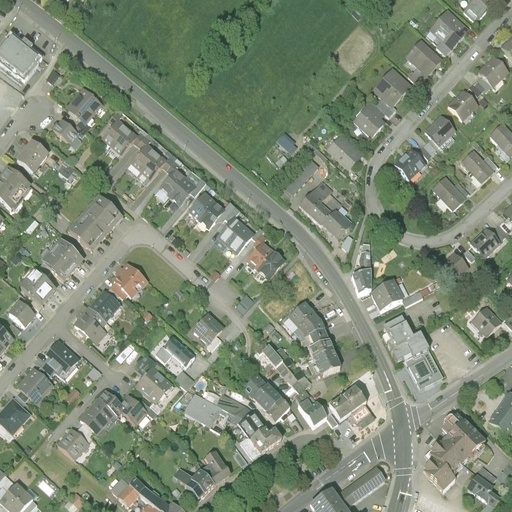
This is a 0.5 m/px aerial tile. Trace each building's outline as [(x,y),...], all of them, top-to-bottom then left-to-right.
[(466,0),(471,6),(463,15),(475,26),(493,7),(489,3),(490,2),(488,0),(466,0)] [(465,33),(446,16),(433,31),(439,37),(437,39),(442,43),(452,52),(457,46),(455,44),(465,33)] [(44,59),(12,35),(0,49),(0,67),(23,86),(44,59)] [(511,41),(502,51),(501,50),(501,51),(511,62),(511,41)] [(452,52),(442,43),(435,51),(445,60),(452,52)] [(440,64),(420,45),(406,61),(422,75),(417,80),(421,83),(426,79),(426,80),(440,64)] [(494,61),(490,64),(491,65),(479,76),(478,75),(478,76),(492,91),(493,90),(491,89),(501,80),(502,82),(508,76),(494,61)] [(60,78),(53,72),(47,82),(52,87),(60,78)] [(392,73),(373,94),(382,103),(391,111),(392,111),(410,91),(392,73)] [(417,80),(412,75),(407,80),(417,88),(421,83),(417,80)] [(485,92),(477,83),(473,88),(481,96),(485,92)] [(481,96),(473,88),(468,91),(476,100),(481,96)] [(101,108),(84,94),(81,99),(78,98),(74,103),(92,118),(101,108)] [(463,94),(460,98),(460,99),(449,109),(448,109),(461,124),(462,123),(461,122),(470,114),(471,115),(477,109),(463,94)] [(92,118),(74,103),(71,107),(72,110),(68,113),(80,124),(85,127),(92,118)] [(391,111),(382,103),(376,110),(389,122),(396,114),(392,111),(391,111)] [(369,104),(363,111),(366,113),(354,126),(371,141),(383,128),(379,125),(381,123),(374,117),(379,113),(376,110),(369,104)] [(116,116),(108,125),(113,129),(116,125),(116,126),(121,120),(116,116)] [(455,135),(440,120),(436,124),(437,125),(425,135),(424,135),(438,150),(439,150),(437,148),(446,140),(448,141),(450,140),(455,135)] [(73,133),(62,124),(59,128),(56,128),(53,132),(54,135),(70,148),(79,138),(73,133)] [(85,127),(80,124),(76,128),(86,136),(90,131),(85,127)] [(116,126),(116,125),(113,129),(102,142),(112,150),(127,132),(122,128),(120,129),(116,126)] [(511,138),(502,127),(489,139),(509,161),(511,158),(511,138)] [(86,136),(76,128),(73,133),(79,138),(82,141),(86,136)] [(127,132),(112,150),(122,159),(133,145),(136,142),(135,142),(131,139),(132,136),(127,132)] [(140,136),(135,142),(136,142),(133,145),(138,149),(145,140),(140,136)] [(282,137),(276,145),(294,158),(300,150),(282,137)] [(355,150),(343,139),(339,144),(351,154),(355,150)] [(145,140),(138,149),(142,153),(145,150),(150,145),(145,140)] [(446,140),(437,148),(439,150),(438,150),(442,154),(453,144),(450,140),(448,141),(446,140)] [(339,144),(338,143),(327,155),(348,174),(359,162),(351,154),(339,144)] [(47,158),(31,145),(26,152),(25,152),(21,157),(22,157),(17,164),(33,177),(47,158)] [(436,155),(427,146),(423,150),(431,159),(436,155)] [(142,153),(131,167),(141,175),(156,157),(152,153),(149,154),(145,150),(142,153)] [(431,159),(423,150),(419,154),(427,163),(431,159)] [(424,168),(410,153),(407,157),(407,158),(396,168),(395,168),(394,169),(408,183),(409,183),(408,181),(417,173),(418,174),(424,168)] [(482,164),(473,155),(460,167),(481,188),(493,176),(492,175),(482,164)] [(156,157),(141,175),(151,183),(162,170),(165,167),(164,167),(160,163),(161,161),(156,157)] [(496,170),(487,160),(482,164),(492,175),(496,170)] [(169,161),(164,167),(165,167),(162,170),(166,174),(174,165),(169,161)] [(66,163),(57,174),(67,181),(75,171),(66,163)] [(304,171),(313,176),(318,169),(309,163),(304,171)] [(174,165),(166,174),(171,178),(175,173),(175,174),(179,169),(174,165)] [(130,169),(128,172),(136,178),(139,175),(130,169)] [(29,189),(7,173),(0,181),(0,204),(2,205),(11,212),(29,189)] [(171,178),(159,191),(169,200),(185,181),(175,174),(175,173),(171,178)] [(185,181),(169,200),(179,208),(190,196),(195,190),(194,189),(185,181)] [(200,182),(194,189),(195,190),(190,196),(194,200),(206,186),(200,182)] [(456,194),(444,182),(432,194),(452,216),(465,204),(463,202),(456,194)] [(303,185),(298,190),(301,194),(306,188),(303,185)] [(328,191),(322,185),(317,191),(323,197),(325,195),(328,191)] [(468,198),(460,190),(456,194),(463,202),(468,198)] [(317,191),(299,210),(307,218),(317,207),(319,209),(327,200),(325,198),(323,197),(317,191)] [(204,198),(188,216),(198,224),(214,206),(204,198)] [(332,200),(321,211),(331,219),(333,216),(341,208),(332,200)] [(122,221),(99,201),(92,209),(94,210),(90,214),(88,213),(80,223),(81,224),(77,229),(76,227),(69,236),(91,255),(122,221)] [(214,206),(198,224),(208,233),(218,221),(224,214),(223,214),(214,206)] [(230,207),(223,214),(224,214),(218,221),(223,225),(235,211),(230,207)] [(319,209),(317,207),(307,218),(321,230),(322,228),(331,219),(321,211),(319,209)] [(511,209),(503,218),(511,227),(511,209)] [(349,230),(333,216),(331,219),(322,228),(338,242),(349,230)] [(39,227),(30,219),(20,230),(29,238),(39,227)] [(233,222),(217,241),(227,249),(243,231),(233,222)] [(511,235),(503,226),(499,230),(507,239),(511,235)] [(507,239),(499,230),(494,235),(503,244),(507,239)] [(243,231),(227,249),(237,257),(253,239),(243,231)] [(486,234),(482,237),(482,238),(471,249),(470,248),(470,249),(484,264),(484,263),(483,262),(492,253),(493,255),(500,248),(486,234)] [(261,239),(253,248),(257,252),(262,247),(266,242),(261,239)] [(348,240),(340,249),(347,256),(352,243),(348,240)] [(74,249),(65,241),(61,245),(70,253),(74,249)] [(70,253),(61,245),(42,267),(51,275),(63,285),(82,263),(70,253)] [(257,252),(246,265),(256,274),(272,255),(262,247),(257,252)] [(272,255),(256,274),(268,283),(283,265),(272,255)] [(475,263),(467,255),(463,259),(471,267),(475,263)] [(369,256),(362,256),(359,265),(362,277),(369,275),(369,256)] [(454,259),(450,262),(450,263),(438,274),(438,273),(437,274),(451,289),(452,288),(450,287),(459,278),(461,280),(468,273),(454,259)] [(51,275),(42,267),(38,271),(47,279),(51,275)] [(146,285),(128,269),(123,274),(121,273),(116,278),(118,280),(114,285),(115,286),(122,292),(121,293),(128,299),(130,301),(140,290),(141,291),(146,285)] [(38,271),(34,275),(45,285),(49,281),(47,279),(38,271)] [(45,285),(34,275),(33,276),(34,277),(27,286),(26,284),(20,291),(33,303),(41,309),(55,294),(45,285)] [(362,277),(352,281),(357,300),(370,296),(369,275),(362,277)] [(122,292),(115,286),(110,291),(119,300),(124,303),(128,299),(121,293),(122,292)] [(401,305),(391,286),(370,298),(377,312),(376,312),(379,317),(401,306),(401,305)] [(119,300),(110,291),(106,297),(115,305),(119,300)] [(106,297),(104,295),(90,312),(91,312),(103,324),(108,318),(109,320),(119,309),(115,305),(106,297)] [(419,296),(401,305),(401,306),(404,312),(422,302),(419,296)] [(244,317),(254,304),(245,297),(235,310),(244,317)] [(29,307),(23,302),(19,306),(28,314),(32,310),(29,307)] [(41,309),(33,303),(29,307),(32,310),(38,315),(43,310),(41,309)] [(28,314),(19,306),(9,318),(24,332),(34,320),(28,314)] [(303,308),(288,322),(297,332),(312,319),(303,308)] [(103,324),(91,312),(81,323),(80,322),(74,329),(91,344),(94,341),(98,344),(105,336),(100,331),(105,325),(103,324)] [(485,312),(471,326),(477,333),(479,331),(487,340),(500,328),(489,317),(489,316),(485,312)] [(312,319),(297,332),(303,339),(305,343),(309,341),(308,341),(323,334),(320,327),(313,319),(312,319)] [(222,333),(207,320),(201,327),(200,326),(198,326),(196,329),(196,332),(194,334),(209,347),(216,340),(222,333)] [(511,331),(511,325),(507,321),(503,325),(511,333),(511,331)] [(412,343),(401,322),(383,331),(389,346),(386,348),(397,366),(403,362),(426,352),(419,339),(412,343)] [(21,335),(12,327),(8,332),(17,340),(21,335)] [(248,329),(241,335),(246,341),(253,334),(248,329)] [(0,333),(0,349),(5,354),(13,344),(0,333)] [(323,334),(308,341),(309,341),(313,352),(328,346),(323,334)] [(209,347),(206,350),(211,354),(221,344),(216,340),(209,347)] [(194,360),(172,341),(163,351),(172,359),(185,371),(194,360)] [(130,345),(113,361),(118,367),(135,351),(130,345)] [(78,364),(57,346),(45,359),(48,362),(57,369),(53,374),(55,376),(62,382),(78,364)] [(313,352),(308,354),(313,364),(332,356),(328,346),(313,352)] [(274,357),(265,347),(256,354),(259,358),(262,356),(276,372),(282,366),(274,357)] [(163,351),(162,350),(155,358),(165,367),(172,359),(163,351)] [(292,367),(280,352),(274,357),(282,366),(286,372),(287,372),(292,367)] [(441,383),(426,352),(403,362),(419,395),(441,383)] [(332,356),(313,364),(316,371),(312,373),(315,381),(319,379),(320,382),(339,374),(332,356)] [(156,367),(146,359),(142,363),(152,372),(156,367)] [(57,369),(48,362),(40,371),(51,380),(55,376),(53,374),(57,369)] [(152,372),(142,363),(134,372),(134,373),(144,381),(136,391),(154,407),(170,388),(152,372)] [(282,366),(276,372),(283,380),(288,375),(286,372),(282,366)] [(310,388),(292,367),(287,372),(286,372),(288,375),(293,381),(297,385),(304,394),(310,388)] [(87,376),(95,383),(101,376),(93,369),(87,376)] [(51,380),(40,371),(36,376),(46,385),(51,380)] [(194,385),(182,374),(174,383),(186,394),(194,385)] [(36,375),(27,385),(25,383),(18,391),(21,393),(29,401),(31,402),(36,397),(37,398),(38,397),(42,401),(50,391),(45,386),(46,385),(36,376),(36,375)] [(288,375),(283,380),(287,385),(293,381),(288,375)] [(256,381),(243,394),(253,403),(265,390),(256,381)] [(293,381),(287,385),(291,390),(297,385),(293,381)] [(304,394),(297,385),(291,390),(299,399),(295,402),(301,409),(306,405),(311,412),(316,409),(305,395),(304,394)] [(265,390),(253,403),(266,416),(279,403),(266,389),(265,390)] [(29,401),(21,393),(16,398),(17,399),(25,406),(29,401)] [(354,393),(328,412),(332,417),(339,427),(365,409),(354,393)] [(128,400),(120,409),(117,406),(117,405),(111,400),(105,395),(98,403),(114,417),(115,418),(119,414),(136,429),(147,416),(138,408),(128,400)] [(215,410),(201,402),(195,398),(184,417),(209,432),(221,413),(215,410)] [(25,406),(17,399),(13,403),(22,411),(26,407),(25,406)] [(245,412),(221,399),(215,410),(221,413),(235,420),(245,412)] [(511,400),(509,399),(487,428),(504,441),(510,434),(511,436),(511,400)] [(12,403),(0,416),(0,426),(3,429),(3,428),(11,436),(20,426),(21,427),(30,419),(22,411),(13,403),(12,403)] [(114,417),(98,403),(80,424),(83,426),(94,436),(106,422),(107,424),(114,417)] [(289,412),(279,403),(266,416),(264,418),(274,428),(280,421),(283,418),(289,412)] [(151,412),(142,404),(138,408),(147,416),(151,412)] [(318,411),(316,409),(311,412),(306,405),(301,409),(298,411),(303,418),(312,432),(326,423),(325,421),(318,412),(318,411)] [(245,412),(235,420),(236,420),(245,426),(246,425),(245,424),(252,418),(245,412)] [(338,428),(330,417),(325,421),(326,423),(332,432),(338,428)] [(264,434),(252,418),(245,424),(246,425),(245,426),(236,420),(234,425),(238,429),(249,443),(250,444),(264,434)] [(464,425),(463,426),(456,419),(442,433),(449,440),(441,447),(462,468),(484,446),(464,425)] [(94,436),(83,426),(79,431),(90,440),(94,436)] [(11,436),(3,428),(3,429),(0,431),(0,436),(10,445),(15,439),(11,436)] [(90,440),(79,431),(75,435),(88,447),(92,442),(90,440)] [(75,435),(72,433),(58,449),(74,463),(88,447),(75,435)] [(264,434),(250,444),(249,443),(245,442),(239,447),(252,463),(280,444),(274,435),(268,440),(264,434)] [(462,468),(441,447),(428,459),(434,465),(422,476),(442,497),(455,484),(450,480),(462,468)] [(247,467),(238,455),(233,459),(234,461),(241,471),(247,467)] [(229,479),(215,458),(206,464),(210,469),(203,474),(213,489),(229,479)] [(511,479),(511,460),(511,461),(502,475),(511,481),(511,479)] [(192,484),(180,472),(173,479),(185,491),(192,484)] [(383,484),(375,472),(341,497),(349,509),(383,484)] [(496,481),(487,474),(480,483),(484,486),(489,490),(496,481)] [(135,483),(128,476),(121,483),(122,483),(128,489),(135,483)] [(213,489),(200,476),(192,484),(185,491),(198,504),(213,489)] [(480,483),(476,480),(468,493),(475,498),(484,486),(480,483)] [(158,502),(145,492),(135,482),(135,483),(128,489),(139,499),(139,500),(148,507),(151,509),(158,502)] [(122,483),(111,494),(118,500),(128,489),(122,483)] [(484,486),(475,498),(483,504),(483,503),(487,497),(491,492),(489,490),(484,486)] [(15,489),(0,505),(0,507),(5,511),(9,511),(24,497),(15,489)] [(139,499),(128,489),(118,500),(117,501),(128,511),(139,499)] [(341,497),(334,501),(330,495),(311,509),(313,511),(344,511),(349,509),(341,497)] [(24,497),(9,511),(33,511),(36,509),(32,504),(24,497)] [(496,504),(487,497),(483,503),(487,507),(492,510),(496,504)] [(178,511),(172,506),(169,511),(158,502),(151,509),(152,510),(154,511),(178,511)]
